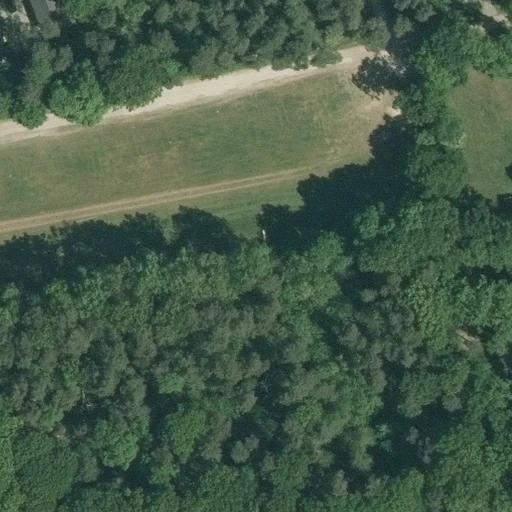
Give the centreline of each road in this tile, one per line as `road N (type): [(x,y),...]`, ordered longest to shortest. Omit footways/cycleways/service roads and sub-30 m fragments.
road 1 (unclassified): [(0,120),(261,68)]
road 2 (track): [(261,68),(390,42)]
road 3 (track): [(390,42),(511,19)]
